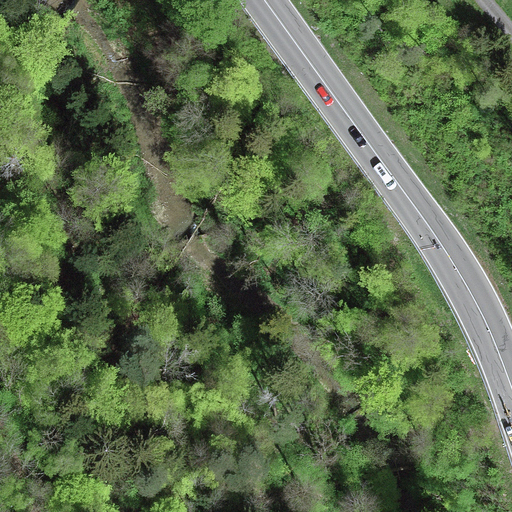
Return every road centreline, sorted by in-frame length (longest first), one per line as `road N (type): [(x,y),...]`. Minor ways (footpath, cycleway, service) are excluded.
road 1 (primary): [(264,0),(453,262),(511,396)]
road 2 (track): [(30,511),(0,349)]
